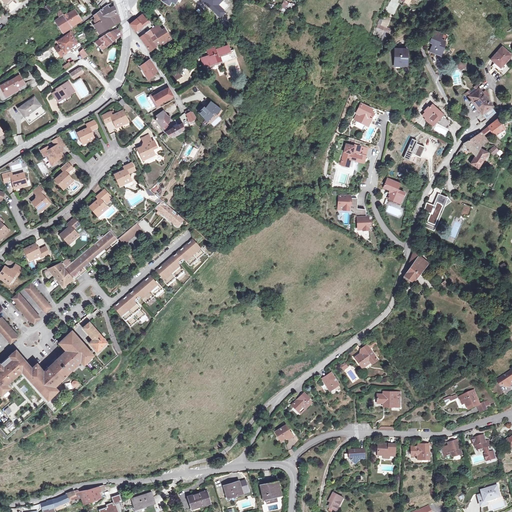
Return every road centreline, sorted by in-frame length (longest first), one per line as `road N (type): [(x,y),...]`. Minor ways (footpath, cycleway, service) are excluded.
road 1 (residential): [(287,467),(329,434),(446,435),(511,415)]
road 2 (residential): [(277,396),(386,315),(409,250)]
road 3 (residential): [(409,250),(435,174),(462,140),(511,106)]
road 4 (tertiary): [(178,474),(82,483),(32,501),(0,502)]
road 5 (residential): [(387,122),(373,193),(389,233),(409,250)]
road 6 (residential): [(0,78),(20,62),(55,80),(84,63),(112,90)]
road 7 (residential): [(92,279),(111,302),(189,234)]
road 8 (secondary): [(0,162),(112,90)]
road 9 (residential): [(277,396),(225,451),(178,474)]
road 10 (residential): [(0,304),(27,333),(92,279)]
road 11 (residential): [(25,235),(81,194),(114,151)]
